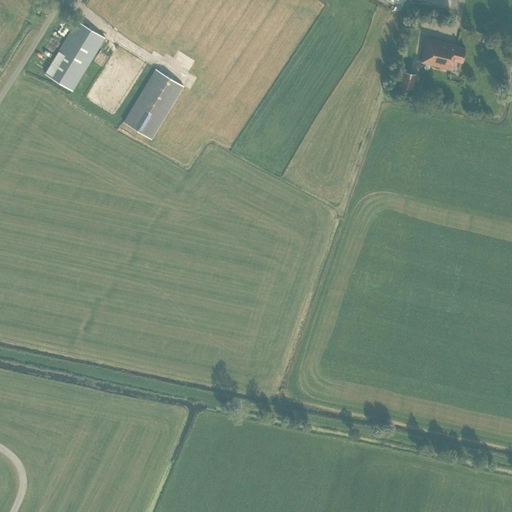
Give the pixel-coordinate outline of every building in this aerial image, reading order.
[(45,74),(72,90),(104,38),(77,21),(45,74)] [(481,34),(479,41),(486,42),(487,35),(481,34)] [(453,60),(463,62),(466,49),(456,47),(456,45),(427,39),(421,63),(451,70),(453,60)] [(123,122),(151,139),(183,86),(155,69),(123,122)] [(416,73),(401,70),(398,85),(413,88),(416,73)]
